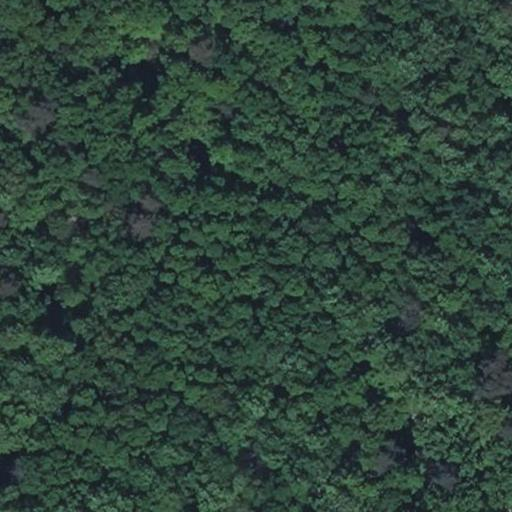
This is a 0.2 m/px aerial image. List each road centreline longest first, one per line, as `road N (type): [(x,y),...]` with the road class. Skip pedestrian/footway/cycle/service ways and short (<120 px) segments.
road 1 (track): [(511,424),(419,391),(372,344),(267,170),(215,114),(51,0)]
road 2 (track): [(449,511),(419,391)]
